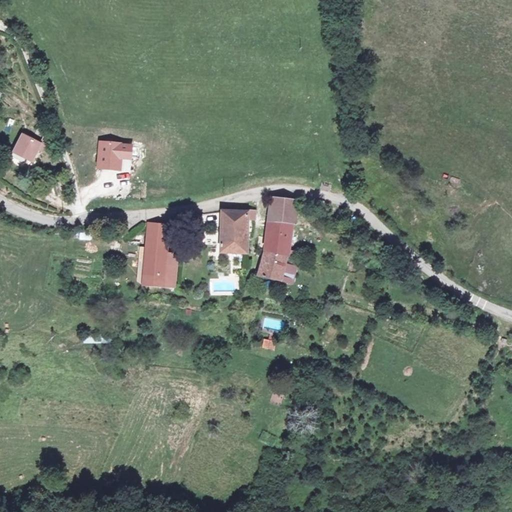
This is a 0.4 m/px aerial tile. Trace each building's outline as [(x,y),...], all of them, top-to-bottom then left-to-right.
[(42,145),(25,137),(17,154),(34,162),(42,145)] [(96,167),(122,170),(123,158),(133,159),(134,143),(99,139),(96,167)] [(53,183),(56,197),(66,195),(63,180),(53,183)] [(296,227),(300,204),(274,204),(271,225),(293,227),(296,227)] [(230,211),(226,212),(221,252),(245,256),(249,222),(254,222),(255,214),(230,211)] [(267,256),(285,258),(293,259),(293,252),(290,251),(293,227),(271,225),(267,256)] [(166,228),(146,227),(142,276),(145,276),(162,277),(161,287),(170,288),(174,257),(173,257),(164,256),(164,246),(166,228)] [(174,247),(164,246),(164,256),(173,257),(174,247)] [(283,263),(285,258),(267,256),(264,255),(257,280),(291,286),(293,269),(282,267),(283,263)] [(145,276),(145,286),(161,287),(162,277),(145,276)] [(273,349),(275,340),(263,338),(262,348),(273,349)]
